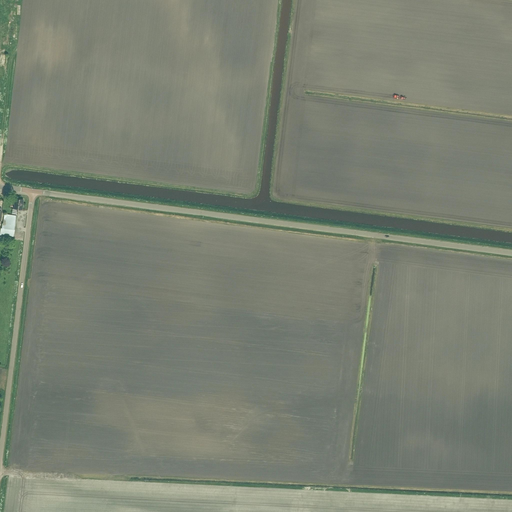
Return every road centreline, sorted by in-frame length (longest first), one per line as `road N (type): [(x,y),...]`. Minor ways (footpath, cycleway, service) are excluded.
road 1 (unclassified): [(511,253),(32,191)]
road 2 (unclassified): [(0,467),(32,191)]
